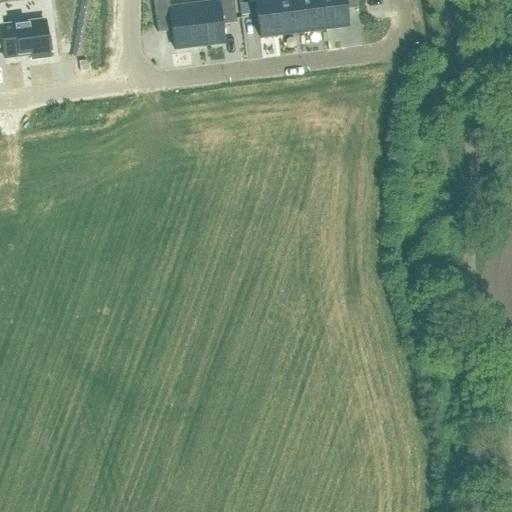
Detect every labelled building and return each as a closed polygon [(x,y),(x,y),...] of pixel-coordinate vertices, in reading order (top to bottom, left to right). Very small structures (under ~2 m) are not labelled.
[(199,47),(194,7),(170,10),(168,0),(153,0),(157,34),(172,32),(174,50),(199,47)] [(216,0),(217,4),(194,7),(199,47),(224,44),(222,26),(236,24),(232,0),(216,0)] [(282,36),(277,0),(273,0),(255,2),(260,39),(282,36)] [(277,0),(282,36),(303,34),(299,0),(277,0)] [(299,0),(303,34),(325,31),(320,0),(299,0)] [(343,0),(320,0),(325,31),(347,28),(343,0)] [(348,0),(349,10),(357,9),(356,0),(348,0)] [(1,15),(0,15),(0,49),(3,49),(4,60),(30,56),(30,61),(49,58),(49,54),(53,53),(50,36),(46,37),(45,23),(2,28),(1,15)]
